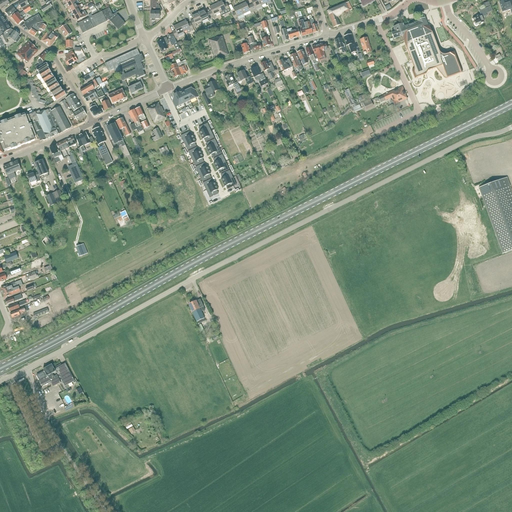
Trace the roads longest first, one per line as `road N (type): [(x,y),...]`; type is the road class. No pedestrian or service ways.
road 1 (primary): [(0,369),(511,103)]
road 2 (unclassified): [(27,369),(468,139),(511,127)]
road 3 (tertiary): [(167,88),(328,34)]
road 4 (unclassified): [(105,511),(46,423),(27,369)]
road 5 (residential): [(163,90),(179,124),(188,120),(222,193)]
